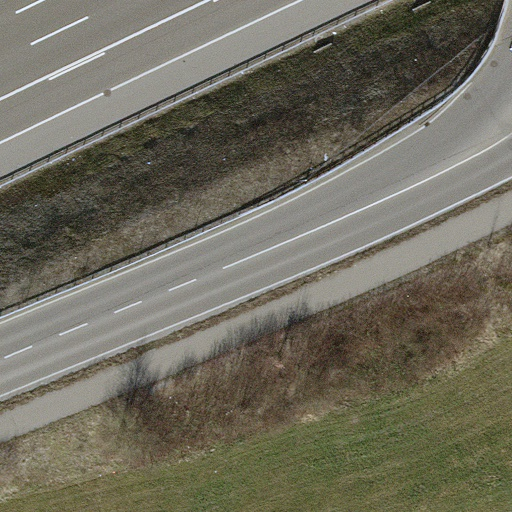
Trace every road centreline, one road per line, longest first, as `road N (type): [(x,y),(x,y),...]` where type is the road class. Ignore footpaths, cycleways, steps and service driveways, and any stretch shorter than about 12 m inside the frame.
road 1 (tertiary): [(0,360),(427,180),(511,126)]
road 2 (track): [(511,207),(0,430)]
